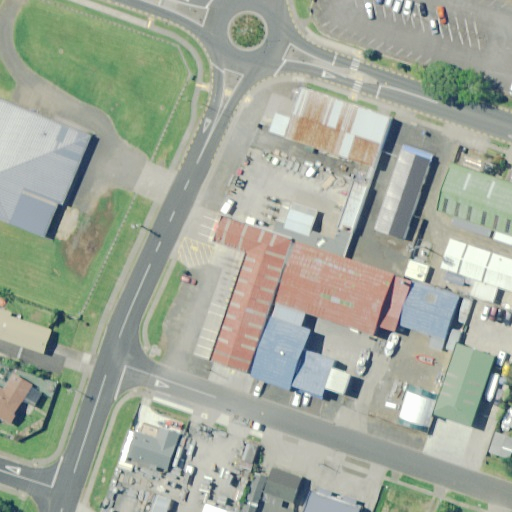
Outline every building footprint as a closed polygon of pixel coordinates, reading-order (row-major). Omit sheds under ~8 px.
[(394,112),(293,77),(274,131),(375,166),(394,112)] [(0,96),(0,220),(50,240),(92,132),(0,96)] [(432,157),(396,144),(368,223),(404,236),(432,157)] [(511,183),(444,160),(427,208),(511,237),(511,183)] [(368,187),(354,183),(342,224),(355,228),(368,187)] [(463,286),(227,205),(214,241),(241,250),(204,358),(320,399),(324,387),(348,395),(360,359),(306,341),(315,314),(369,333),(375,317),(444,340),(463,286)] [(511,256),(447,234),(436,267),(511,292),(511,256)] [(13,313),(0,309),(0,338),(44,354),(52,331),(12,317),(13,313)] [(490,374),(444,358),(425,413),(471,429),(490,374)] [(13,426),(20,419),(16,414),(24,402),(38,408),(47,389),(14,374),(8,387),(0,383),(0,418),(13,426)] [(129,457),(151,465),(150,469),(157,471),(158,467),(170,471),(183,435),(162,428),(158,439),(144,434),(146,430),(134,426),(124,454),(122,453),(116,468),(133,474),(136,466),(127,463),(129,457)] [(511,454),(511,438),(495,433),(489,452),(510,459),(511,454)] [(239,508),(252,466),(239,462),(226,505),(239,508)] [(255,511),(262,493),(266,494),(264,501),(284,507),(286,501),(294,503),(302,478),(271,468),(267,478),(256,474),(242,511),(255,511)] [(360,511),(362,508),(315,492),(307,511),(360,511)] [(169,511),(173,500),(160,496),(154,511),(169,511)] [(120,511),(123,505),(106,499),(101,511),(120,511)]
